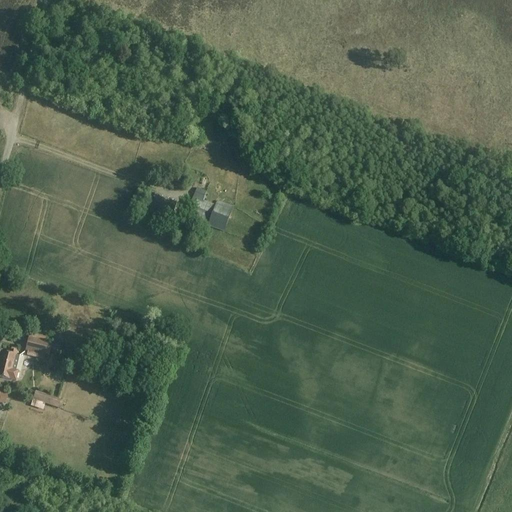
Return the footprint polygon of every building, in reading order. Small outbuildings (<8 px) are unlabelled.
[(215,206),(203,202),(207,192),(197,188),(186,217),(207,225),(207,227),(224,233),(233,207),(217,201),(215,206)] [(171,220),(177,204),(171,202),(171,200),(154,194),(147,212),(154,214),(157,214),(171,220)] [(45,356),(48,343),(29,339),(25,352),(45,356)] [(0,378),(16,382),(18,372),(13,371),(17,353),(11,351),(10,354),(0,351),(0,378)] [(59,409),(62,400),(36,392),(33,401),(59,409)]
